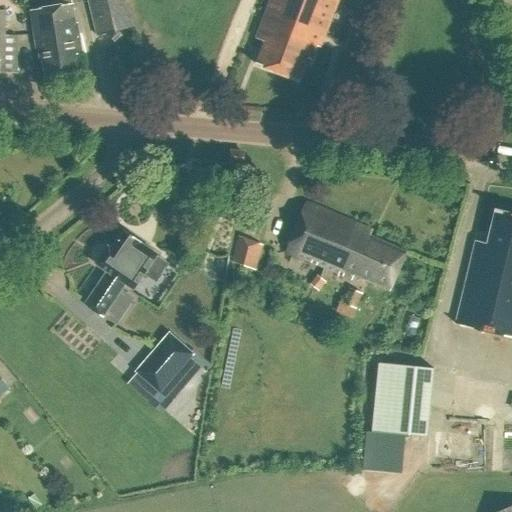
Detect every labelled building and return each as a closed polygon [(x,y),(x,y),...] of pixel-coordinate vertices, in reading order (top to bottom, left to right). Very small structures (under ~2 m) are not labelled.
[(86,0),(96,36),(134,26),(127,0),(86,0)] [(269,0),(255,39),(265,42),(256,66),(297,82),(306,59),(311,60),(317,45),(321,47),(338,0),(269,0)] [(42,60),(45,80),(79,75),(76,55),(78,54),(75,31),(79,30),(77,23),(76,23),(73,3),(30,10),(36,49),(38,48),(40,61),(42,60)] [(347,55),(365,59),(369,41),(351,37),(347,55)] [(229,163),(243,164),(244,156),(230,154),(229,163)] [(285,254),(351,281),(353,277),(389,292),(405,254),(369,239),(371,233),(305,205),(285,254)] [(455,325),(511,338),(511,215),(495,211),(486,245),(476,242),(455,325)] [(154,258),(156,256),(140,245),(141,244),(123,232),(111,250),(107,247),(95,265),(105,272),(83,305),(101,317),(123,284),(132,290),(143,274),(148,277),(152,271),(156,273),(162,264),(154,258)] [(263,243),(238,235),(230,262),(255,269),(263,243)] [(271,264),(261,282),(311,310),(329,278),(319,273),(312,286),(271,264)] [(337,303),(355,310),(361,295),(344,287),(337,303)] [(142,364),(160,386),(193,359),(175,337),(142,364)] [(429,422),(434,366),(379,361),(369,472),(403,475),(404,461),(411,462),(415,421),(429,422)]
